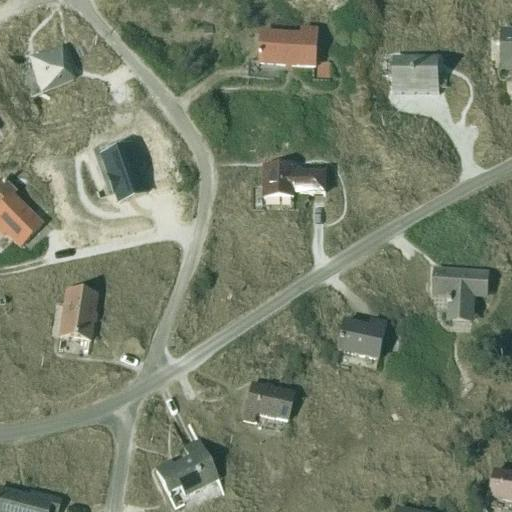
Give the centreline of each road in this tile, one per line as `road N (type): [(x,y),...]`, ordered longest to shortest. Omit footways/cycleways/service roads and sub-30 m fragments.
road 1 (residential): [(160,378),(158,344),(202,212),(205,169),(173,111),(76,0)]
road 2 (residential): [(160,378),(390,232),(511,166)]
